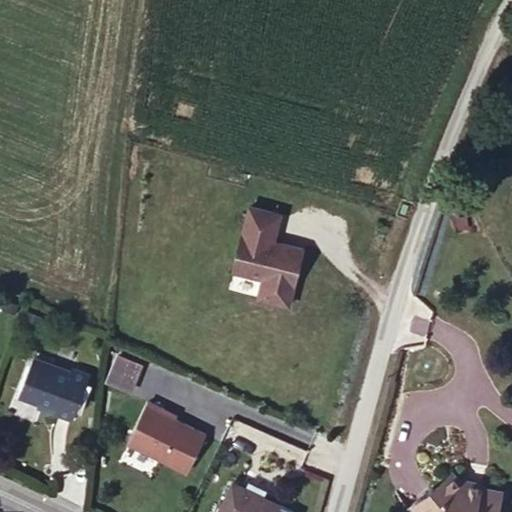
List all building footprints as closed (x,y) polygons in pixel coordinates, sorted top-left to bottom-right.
[(256,314),(288,316),(293,258),(261,255),(263,227),(232,224),(227,290),(257,293),(256,314)] [(113,354),(106,383),(135,390),(142,361),(113,354)] [(0,398),(52,420),(70,379),(48,369),(46,373),(15,358),(0,398)] [(118,451),(176,480),(196,442),(154,420),(156,416),(141,407),(118,451)] [(498,511),(501,493),(466,488),(454,472),(407,511),(406,511),(498,511)] [(206,507),(215,511),(258,511),(265,498),(249,490),(252,483),(236,474),(231,482),(220,476),(206,507)]
